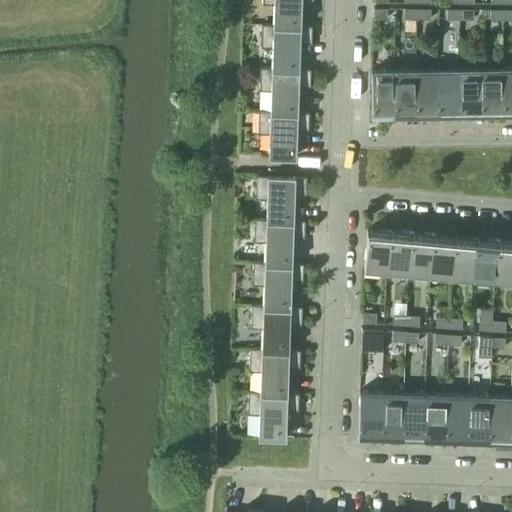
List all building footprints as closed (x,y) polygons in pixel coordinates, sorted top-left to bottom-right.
[(262,0),(262,2),(274,3),(273,23),(301,24),(301,0),(262,0)] [(387,17),(387,7),(374,6),(374,17),(387,17)] [(417,17),(418,7),(405,7),(404,17),(417,17)] [(431,18),(431,7),(418,7),(417,17),(431,18)] [(460,18),(461,7),(448,7),(447,18),(460,18)] [(474,18),(474,7),(461,7),(460,18),(474,18)] [(504,18),(504,8),(491,7),(490,18),(504,18)] [(272,46),(272,66),(299,67),(300,41),(311,41),(312,24),(301,24),(273,23),(262,22),(261,45),(272,46)] [(271,89),(270,109),(297,110),(298,84),(310,84),(310,67),(299,67),(272,66),(260,65),(259,89),(271,89)] [(511,104),(511,66),(501,67),(502,105),(511,104)] [(459,106),(458,67),(437,68),(437,106),(459,106)] [(480,105),(480,67),(458,67),(459,106),(480,105)] [(502,105),(501,67),(480,67),(480,105),(502,105)] [(394,107),(393,68),(371,69),(372,107),(394,107)] [(415,68),(393,68),(394,107),(416,106),(415,68)] [(437,106),(437,68),(415,68),(416,106),(437,106)] [(269,132),(269,154),(296,155),(297,127),(308,128),(309,110),(297,110),(270,109),(258,108),(258,132),(269,132)] [(267,197),(266,217),(266,218),(294,219),(294,218),(294,192),(306,192),(307,175),(256,174),(255,196),(267,197)] [(265,240),(265,260),(265,261),(292,262),(292,261),(293,235),(304,236),(305,218),(294,218),(294,219),(266,218),(266,217),(254,216),(254,240),(265,240)] [(386,268),(390,230),(367,228),(364,266),(386,268)] [(408,270),(411,232),(390,230),(386,268),(408,270)] [(429,272),(433,234),(411,232),(408,270),(429,272)] [(451,274),(454,236),(433,234),(429,272),(451,274)] [(472,276),(476,238),(454,236),(451,274),(472,276)] [(494,278),(497,240),(476,238),(472,276),(494,278)] [(511,279),(511,240),(497,240),(494,278),(511,279)] [(303,261),(292,261),(292,262),(265,261),(265,260),(253,260),(252,283),(264,283),(263,303),(263,304),(290,305),(290,304),(291,278),(303,279),(303,261)] [(262,326),(262,346),(262,347),(289,348),(289,347),(290,321),(301,322),(302,305),(290,304),(290,305),(263,304),(263,303),(251,303),(251,326),(262,326)] [(362,321),(376,322),(376,311),(363,310),(362,321)] [(406,323),(406,313),(393,312),(393,322),(406,323)] [(406,323),(419,324),(419,313),(406,313),(406,323)] [(449,326),(449,315),(436,314),(436,325),(449,326)] [(449,326),(462,327),(462,316),(449,315),(449,326)] [(492,329),(493,318),(480,317),(479,328),(492,329)] [(492,329),(505,330),(506,319),(493,318),(492,329)] [(405,340),(406,329),(393,328),(392,339),(405,340)] [(362,329),(361,351),(383,351),(383,330),(362,329)] [(418,341),(419,330),(406,329),(405,340),(418,341)] [(435,342),(448,343),(448,332),(435,331),(435,342)] [(461,344),(461,333),(448,332),(448,343),(461,344)] [(491,346),(492,335),(479,334),(478,356),(491,356),(491,346)] [(504,346),(505,336),(492,335),(491,346),(504,346)] [(261,370),(260,390),(287,391),(288,365),(300,365),(300,348),(289,347),(289,348),(262,347),(262,346),(250,346),(249,369),(261,370)] [(299,391),(287,391),(260,390),(248,389),(247,412),(259,413),(258,434),(286,435),(287,408),(298,408),(299,391)] [(382,390),(359,389),(358,427),(380,428),(382,390)] [(403,390),(382,390),(380,428),(402,429),(403,390)] [(424,430),(425,391),(403,390),(402,429),(424,430)] [(424,430),(445,430),(447,392),(425,391),(424,430)] [(468,393),(447,392),(445,430),(467,431),(468,393)] [(467,431),(488,432),(490,394),(468,393),(467,431)] [(488,432),(510,433),(511,394),(490,394),(488,432)]
